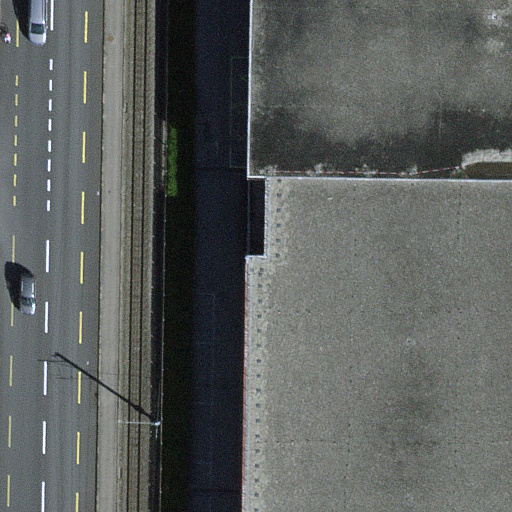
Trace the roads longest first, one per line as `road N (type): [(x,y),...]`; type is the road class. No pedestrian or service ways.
road 1 (primary): [(43,511),(51,159)]
road 2 (primary): [(51,159),(52,0)]
